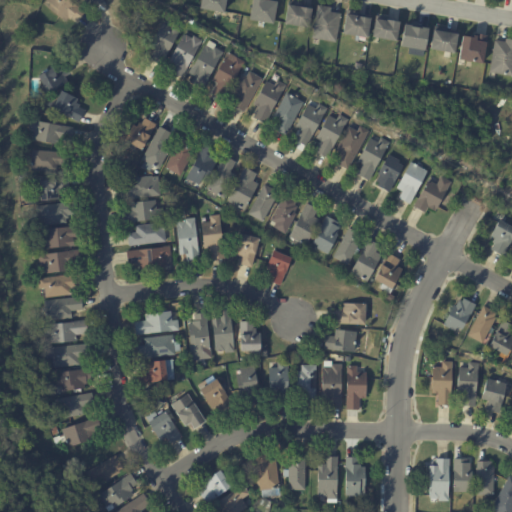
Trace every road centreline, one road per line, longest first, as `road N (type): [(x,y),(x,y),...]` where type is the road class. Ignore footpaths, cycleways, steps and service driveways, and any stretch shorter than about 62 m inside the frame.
road 1 (residential): [(104,48),(126,78),(511,291)]
road 2 (residential): [(186,511),(124,400),(106,291),(96,170),(126,78)]
road 3 (residential): [(511,449),(397,431),(243,434),(164,483)]
road 4 (residential): [(395,511),(409,327),(474,200)]
road 5 (residential): [(106,291),(227,291),(299,321)]
